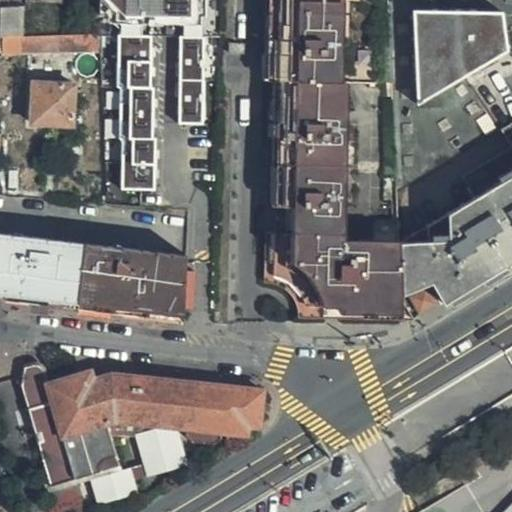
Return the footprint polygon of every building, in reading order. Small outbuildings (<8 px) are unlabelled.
[(399,243),(387,0),(268,0),(265,282),(278,286),(287,292),(294,301),(298,317),(413,318),(402,296),(402,295),(399,243)] [(0,7),(0,37),(2,37),(21,36),(23,7),(0,7)] [(116,34),(155,33),(155,24),(139,24),(139,9),(115,10),(116,34)] [(500,53),(498,11),(415,16),(418,107),(500,53)] [(156,50),(155,33),(116,34),(116,52),(156,50)] [(88,47),(87,35),(62,35),(58,36),(58,49),(88,47)] [(21,36),(2,37),(2,53),(58,51),(58,49),(58,36),(21,36)] [(245,52),(245,41),(231,41),(231,51),(245,52)] [(208,90),(208,61),(162,59),(161,96),(164,95),(164,102),(182,102),(182,97),(186,97),(186,89),(208,90)] [(72,125),(74,84),(33,82),(31,123),(72,125)] [(463,177),(474,197),(511,173),(511,123),(502,130),(511,146),(463,177)] [(111,187),(135,190),(136,175),(111,173),(111,187)] [(511,173),(474,197),(399,243),(402,295),(431,283),(443,303),(511,261),(511,173)] [(106,187),(105,203),(134,206),(135,190),(111,187),(106,187)] [(0,298),(182,320),(185,256),(0,233),(0,298)] [(433,304),(425,290),(410,298),(419,312),(433,304)] [(248,425),(258,426),(263,391),(193,383),(114,374),(93,379),(90,371),(48,383),(44,372),(35,366),(24,368),(21,387),(50,485),(118,465),(105,425),(105,423),(117,420),(167,425),(176,426),(181,427),(191,440),(214,442),(227,431),(232,432),(244,433),(248,434),(248,425)] [(105,423),(105,425),(151,431),(167,425),(117,420),(105,423)] [(187,463),(176,426),(167,425),(151,431),(135,436),(143,464),(147,475),(187,463)] [(244,433),(232,432),(228,449),(243,441),(244,433)] [(134,480),(147,475),(143,464),(130,468),(134,480)] [(137,492),(134,480),(130,468),(90,480),(97,504),(137,492)]
